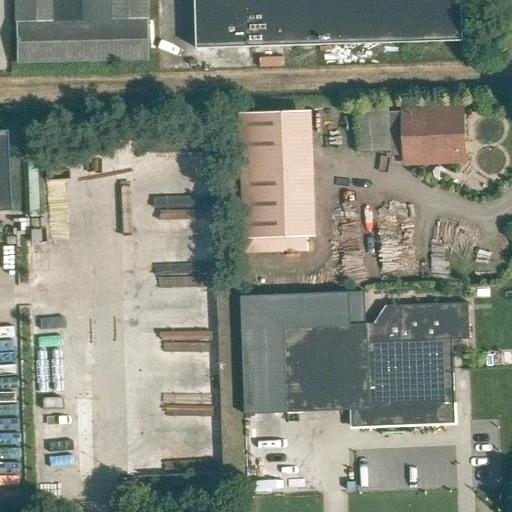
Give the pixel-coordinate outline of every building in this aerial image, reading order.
[(13,0),(14,63),(147,60),(145,0),(13,0)] [(195,0),(197,50),(463,43),(462,0),(195,0)] [(417,120),(417,112),(391,113),(391,131),(408,130),(409,155),(435,154),(436,157),(438,160),(450,159),(452,157),(452,154),(461,153),(460,119),(417,120)] [(303,115),(242,117),(247,237),(307,235),(303,115)] [(5,132),(0,132),(0,212),(9,212),(5,132)] [(354,426),(456,422),(453,339),(467,339),(466,304),(388,307),(375,325),(351,326),(350,293),(241,297),(245,415),(353,411),(354,426)] [(0,332),(16,332),(15,311),(0,311),(0,332)] [(38,453),(53,454),(54,416),(38,415),(38,453)]
